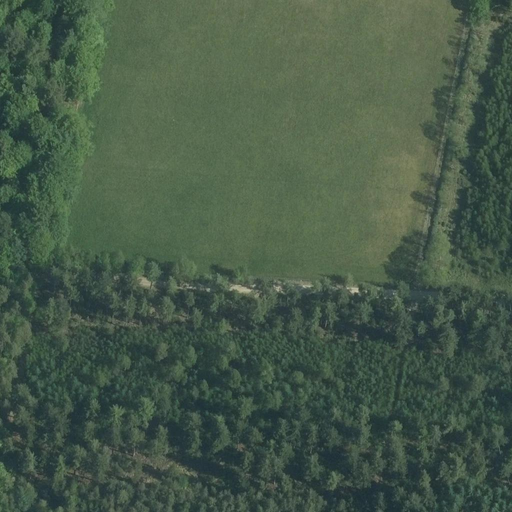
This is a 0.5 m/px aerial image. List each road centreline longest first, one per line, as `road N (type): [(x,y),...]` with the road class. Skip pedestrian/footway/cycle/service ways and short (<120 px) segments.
road 1 (track): [(0,272),(511,295)]
road 2 (track): [(415,290),(473,0)]
road 3 (track): [(0,465),(36,274)]
